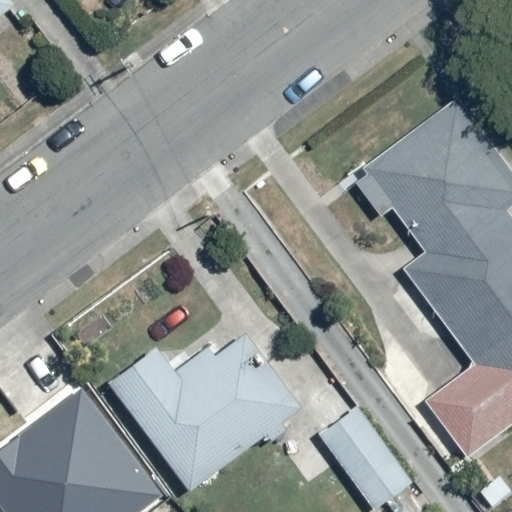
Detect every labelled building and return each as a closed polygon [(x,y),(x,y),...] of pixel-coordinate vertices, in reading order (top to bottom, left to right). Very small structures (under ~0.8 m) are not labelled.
[(0,0),(0,19),(22,2),(20,0),(0,0)] [(511,211),(511,165),(460,97),(366,167),(430,255),(408,272),(479,366),(433,401),(473,458),(511,428),(511,213),(511,212),(511,211)] [(157,349),(111,383),(194,489),(307,409),(253,335),(221,360),(211,349),(177,376),(157,349)] [(134,454),(91,400),(21,455),(66,511),(128,511),(130,511),(104,478),(134,454)] [(377,511),(389,503),(395,511),(424,511),(431,507),(415,484),(360,409),(323,435),(377,511)]
